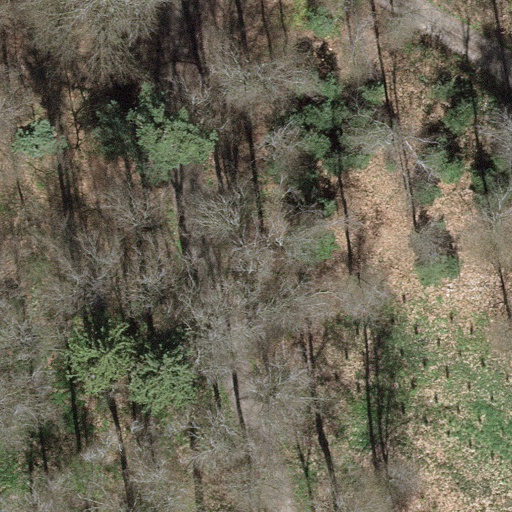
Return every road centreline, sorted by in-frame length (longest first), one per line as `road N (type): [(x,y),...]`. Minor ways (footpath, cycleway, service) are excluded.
road 1 (track): [(284,511),(172,0)]
road 2 (track): [(511,61),(408,0)]
